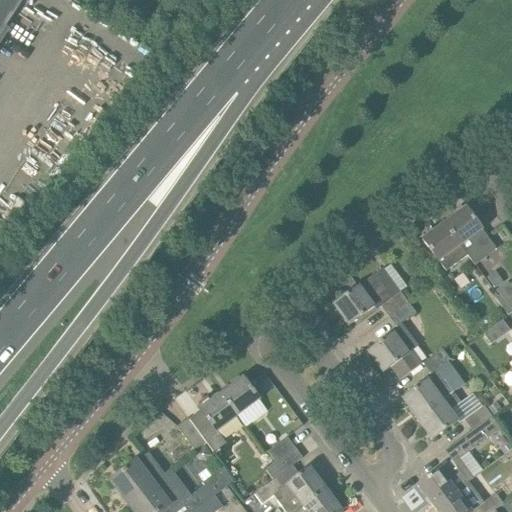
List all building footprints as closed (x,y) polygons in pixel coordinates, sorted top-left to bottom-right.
[(0,0),(0,52),(13,33),(7,29),(26,0),(0,0)] [(476,265),(496,250),(465,208),(444,223),(476,265)] [(476,265),(444,223),(422,240),(446,272),(467,257),(474,266),(476,265)] [(400,293),(383,270),(358,287),(359,288),(333,306),(348,327),(379,305),(388,318),(408,304),(407,303),(415,297),(409,287),(400,293)] [(498,291),(506,285),(498,274),(489,279),(498,291)] [(506,304),(511,299),(511,283),(499,294),(506,304)] [(399,382),(421,365),(404,342),(410,337),(401,324),(415,314),(408,304),(388,318),(398,332),(367,354),(382,375),(390,369),(399,382)] [(491,346),(509,331),(502,321),(483,336),(491,346)] [(430,375),(449,361),(442,350),(423,365),(430,375)] [(416,421),(453,394),(438,373),(401,401),(416,421)] [(238,417),(259,401),(243,379),(222,394),(238,417)] [(215,434),(238,417),(222,394),(199,411),(215,434)] [(431,441),(458,421),(451,411),(460,404),(453,394),(416,421),(431,441)] [(471,432),(491,418),(483,407),(464,422),(471,432)] [(204,442),(215,434),(199,411),(187,421),(204,442)] [(433,508),(456,492),(473,479),(458,461),(500,429),(491,418),(471,432),(444,452),(451,462),(417,487),(433,508)] [(195,452),(205,444),(204,442),(187,421),(176,429),(195,452)] [(275,463),(294,449),(287,439),(267,453),(275,463)] [(273,482),(291,468),(302,460),(294,449),(275,463),(265,471),(273,482)] [(127,504),(152,484),(136,463),(110,482),(127,504)] [(204,483),(206,486),(214,497),(235,482),(224,468),(204,483)] [(291,468),(273,482),(255,496),(262,506),(273,497),(283,511),(296,511),(301,509),(326,490),(310,468),(298,477),(291,468)] [(132,511),(162,511),(169,507),(152,484),(127,504),(132,511)] [(188,511),(194,511),(214,497),(206,486),(182,504),(188,511)] [(341,511),(326,490),(301,509),(303,511),(341,511)] [(435,511),(471,511),(456,492),(433,508),(435,511)] [(477,511),(493,511),(503,505),(495,495),(476,510),(477,511)] [(217,511),(222,509),(214,497),(194,511),(217,511)]
